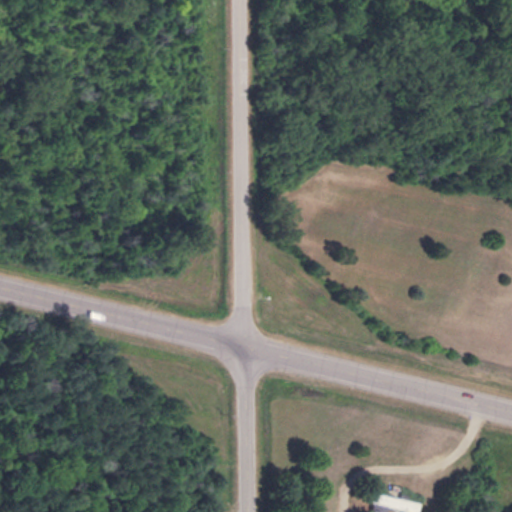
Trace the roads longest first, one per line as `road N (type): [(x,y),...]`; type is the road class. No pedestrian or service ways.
road 1 (tertiary): [(511,406),(0,286)]
road 2 (residential): [(243,0),(250,511)]
